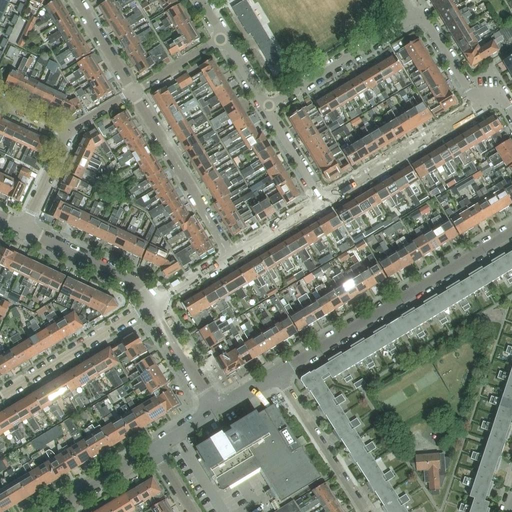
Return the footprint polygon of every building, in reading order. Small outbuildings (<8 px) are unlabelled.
[(2,0),(0,0),(0,13),(4,15),(9,3),(2,0)] [(30,0),(30,1),(35,3),(33,8),(37,10),(39,7),(41,8),(44,0),(30,0)] [(56,0),(53,2),(44,8),(47,14),(44,16),(46,19),(63,8),(57,0),(56,0)] [(119,0),(116,3),(113,0),(108,0),(99,6),(99,7),(102,13),(103,12),(104,14),(127,0),(119,0)] [(132,0),(127,0),(104,14),(105,17),(108,23),(123,15),(120,10),(126,6),(134,1),(132,0)] [(175,0),(158,0),(153,3),(155,6),(158,4),(162,10),(173,4),(177,2),(175,0)] [(244,0),(232,8),(246,31),(248,35),(251,34),(271,68),(282,61),(245,0),(244,0)] [(446,0),(435,7),(437,9),(436,10),(440,16),(455,7),(456,8),(459,5),(456,0),(446,0)] [(179,4),(174,7),(165,13),(168,18),(161,22),(163,26),(184,13),(183,11),(183,10),(180,5),(179,5),(179,4)] [(145,13),(150,11),(151,10),(148,5),(142,9),(145,13)] [(455,7),(440,16),(444,23),(445,22),(446,25),(468,11),(466,8),(459,12),(456,8),(455,7)] [(42,21),(36,24),(38,27),(51,20),(54,26),(68,17),(63,8),(46,19),(42,21)] [(123,15),(108,23),(112,30),(113,29),(114,31),(142,15),(139,11),(126,20),(123,15)] [(468,11),(446,25),(448,27),(447,28),(451,34),(466,25),(470,23),(467,18),(471,16),(468,11)] [(184,13),(163,26),(165,29),(172,25),(175,30),(190,21),(186,15),(185,15),(184,13)] [(142,15),(114,31),(116,34),(115,34),(119,40),(133,32),(130,27),(144,19),(142,15)] [(47,38),(49,41),(74,26),(68,17),(54,26),(58,32),(47,38)] [(178,34),(163,43),(165,46),(174,41),(180,38),(194,30),(193,28),(193,27),(190,21),(175,30),(178,34)] [(466,25),(451,34),(455,41),(456,40),(457,43),(479,29),(477,26),(469,30),(466,25)] [(61,37),(65,44),(79,35),(74,26),(49,41),(50,44),(61,37)] [(159,28),(155,30),(158,34),(165,29),(163,26),(159,28)] [(479,29),(457,43),(459,45),(458,46),(462,52),(466,50),(477,43),(481,40),(479,37),(489,31),(486,26),(479,29)] [(133,32),(119,40),(123,47),(123,46),(125,48),(145,36),(152,32),(149,28),(143,32),(143,33),(136,37),(133,32)] [(510,39),(504,29),(498,32),(501,36),(503,41),(504,42),(510,39)] [(174,41),(165,46),(168,51),(171,56),(185,47),(199,39),(199,38),(199,37),(196,32),(195,32),(194,30),(180,38),(174,41)] [(56,57),(56,58),(57,60),(84,44),(79,35),(65,44),(69,50),(66,51),(56,57)] [(145,36),(125,48),(126,51),(125,51),(129,57),(143,49),(140,44),(147,40),(145,36)] [(501,36),(495,40),(486,45),(486,46),(477,51),(479,55),(479,56),(481,61),(489,57),(488,56),(490,55),(491,56),(498,51),(495,47),(495,46),(503,41),(501,36)] [(400,51),(396,54),(398,59),(401,62),(423,49),(422,47),(423,46),(419,39),(411,43),(404,47),(399,50),(400,51)] [(486,45),(483,42),(463,54),(466,60),(467,59),(472,67),(479,63),(479,62),(481,60),(481,61),(479,56),(479,55),(477,51),(486,46),(486,45)] [(396,43),(391,46),(392,49),(394,52),(400,48),(398,45),(396,43)] [(84,44),(57,60),(59,63),(63,61),(69,57),(72,55),(76,62),(90,53),(84,44)] [(143,49),(129,57),(133,64),(134,63),(135,65),(162,49),(160,45),(153,50),(146,54),(143,49)] [(163,60),(164,60),(168,58),(162,49),(135,65),(136,68),(135,68),(139,74),(140,73),(140,74),(149,69),(150,70),(154,67),(154,66),(155,66),(154,65),(163,60)] [(411,61),(415,66),(430,57),(425,50),(424,51),(423,49),(401,62),(404,66),(411,61)] [(403,70),(396,59),(394,54),(386,59),(387,59),(385,61),(399,83),(400,82),(403,81),(398,73),(403,70)] [(80,69),(72,74),(74,77),(75,78),(96,65),(95,63),(95,62),(92,56),(91,56),(90,55),(76,64),(80,69)] [(511,55),(506,59),(502,62),(503,63),(504,63),(505,66),(506,67),(505,67),(506,69),(508,68),(509,71),(511,69),(511,55)] [(417,71),(409,76),(412,80),(420,75),(435,66),(434,66),(433,64),(434,64),(430,57),(415,66),(417,71)] [(7,81),(5,84),(6,85),(6,86),(12,88),(12,87),(14,89),(25,66),(28,60),(24,58),(18,72),(12,69),(7,81)] [(187,74),(182,77),(187,86),(198,79),(218,67),(217,67),(216,67),(215,65),(216,65),(212,59),(198,67),(201,72),(190,78),(187,74)] [(47,65),(47,66),(52,69),(53,67),(57,69),(59,68),(57,64),(49,61),(47,65)] [(382,61),(376,65),(385,81),(390,78),(394,86),(399,83),(385,61),(383,62),(382,61)] [(74,77),(69,81),(71,84),(84,77),(87,82),(102,73),(98,66),(97,67),(96,65),(75,78),(74,77)] [(369,70),(367,71),(381,94),(385,92),(380,83),(385,81),(376,65),(369,69),(369,70)] [(25,66),(14,89),(17,90),(16,91),(22,93),(23,93),(30,78),(25,75),(29,68),(25,66)] [(414,84),(417,89),(439,75),(438,73),(439,73),(435,66),(420,75),(422,79),(414,84)] [(57,69),(53,67),(52,69),(45,84),(40,82),(32,97),(32,98),(38,101),(39,100),(42,101),(54,74),(55,74),(57,69)] [(201,83),(197,86),(199,89),(222,75),(220,73),(221,73),(218,67),(198,79),(201,83)] [(30,78),(23,93),(26,94),(25,95),(31,98),(32,97),(40,82),(35,80),(38,72),(34,70),(30,78)] [(365,72),(358,76),(367,91),(372,89),(377,97),(381,94),(367,71),(365,73),(365,72)] [(90,87),(83,92),(85,95),(106,82),(105,80),(106,80),(102,73),(87,82),(90,87)] [(54,74),(42,101),(45,103),(44,104),(51,107),(51,106),(58,90),(54,88),(59,76),(55,74),(54,74)] [(222,75),(199,89),(201,93),(210,87),(213,92),(227,83),(224,77),(223,77),(222,75)] [(439,75),(417,89),(419,93),(427,88),(431,93),(446,83),(442,77),(441,77),(439,75)] [(356,77),(349,81),(358,97),(363,94),(368,102),(369,101),(372,99),(367,91),(358,76),(358,77),(356,78),(356,77)] [(165,87),(152,95),(156,102),(156,101),(158,103),(181,89),(187,86),(182,77),(176,81),(177,84),(167,90),(165,87)] [(343,86),(341,87),(354,110),(358,108),(353,100),(358,97),(349,81),(342,85),(343,86)] [(85,95),(80,98),(83,103),(85,107),(91,104),(93,103),(90,97),(95,94),(98,100),(98,99),(99,99),(112,91),(112,90),(109,84),(108,84),(106,82),(85,95)] [(62,92),(66,85),(62,83),(58,90),(51,106),(54,107),(54,108),(60,111),(67,95),(62,92)] [(215,96),(206,102),(209,105),(231,91),(230,90),(231,89),(227,83),(213,92),(215,96)] [(426,102),(428,106),(433,103),(450,93),(449,91),(450,90),(446,83),(431,93),(433,97),(426,102)] [(338,88),(331,92),(341,107),(345,104),(350,111),(347,113),(351,120),(358,115),(354,110),(341,87),(339,89),(338,88)] [(81,89),(76,92),(78,95),(80,98),(85,95),(83,92),(81,89)] [(181,89),(158,103),(159,105),(158,106),(162,112),(175,103),(173,99),(183,93),(181,89)] [(220,103),(222,108),(237,99),(233,93),(232,94),(231,91),(209,105),(211,109),(220,103)] [(403,91),(399,93),(403,99),(405,102),(409,100),(405,94),(403,92),(403,91)] [(325,97),(323,98),(336,121),(341,118),(336,110),(341,107),(331,92),(324,96),(325,97)] [(428,106),(427,107),(431,112),(433,116),(455,102),(456,104),(457,104),(450,93),(433,103),(428,106)] [(82,110),(80,105),(75,98),(73,100),(71,97),(67,95),(60,111),(71,116),(82,110)] [(412,98),(409,100),(422,122),(424,121),(425,122),(432,117),(429,113),(423,102),(417,106),(413,97),(412,98)] [(320,99),(313,103),(316,107),(323,118),(328,115),(332,123),(336,121),(323,98),(321,99),(320,99)] [(175,103),(162,112),(165,118),(166,117),(167,119),(195,102),(194,99),(193,99),(178,108),(175,103)] [(201,99),(198,101),(202,109),(206,107),(204,103),(201,99)] [(237,99),(222,108),(225,112),(221,115),(209,122),(212,125),(241,108),(240,106),(241,105),(237,99)] [(409,100),(405,102),(410,110),(405,113),(414,128),(421,124),(420,123),(422,122),(409,100)] [(168,122),(171,128),(185,120),(182,115),(198,106),(195,102),(167,119),(169,121),(168,122)] [(414,128),(405,113),(400,116),(391,102),(387,105),(391,111),(405,133),(407,132),(407,133),(414,128)] [(296,112),(288,118),(292,125),(293,124),(294,126),(317,113),(314,109),(312,105),(306,108),(306,107),(303,109),(303,108),(296,112)] [(211,112),(207,107),(202,110),(206,115),(211,112)] [(241,108),(212,125),(213,127),(215,131),(220,128),(221,125),(229,119),(232,124),(233,125),(247,116),(247,115),(243,109),(242,110),(241,108)] [(372,110),(367,112),(373,122),(377,119),(372,110)] [(114,125),(107,129),(109,133),(116,129),(130,120),(129,118),(130,118),(127,112),(126,112),(125,111),(111,120),(114,124),(114,125)] [(405,133),(391,111),(387,113),(392,121),(387,124),(396,139),(403,135),(403,134),(405,133)] [(317,113),(294,126),(296,128),(295,129),(299,136),(314,127),(311,122),(315,119),(319,117),(317,113)] [(176,133),(177,135),(205,118),(203,115),(193,121),(192,120),(187,123),(185,120),(171,128),(175,134),(176,133)] [(504,141),(504,140),(508,138),(506,134),(501,137),(498,132),(503,129),(499,123),(500,123),(495,115),(494,116),(493,116),(489,118),(489,119),(487,121),(500,143),(504,141)] [(236,131),(228,136),(230,139),(252,126),(251,124),(252,123),(248,117),(247,116),(233,125),(233,126),(236,131)] [(0,117),(0,118),(0,144),(2,140),(3,137),(10,122),(7,121),(8,120),(1,117),(0,117)] [(359,117),(351,122),(353,126),(361,122),(360,120),(359,117)] [(205,118),(177,135),(178,137),(177,138),(179,140),(181,144),(195,136),(192,131),(207,122),(205,118)] [(365,118),(360,120),(361,122),(362,123),(364,126),(378,149),(380,148),(380,149),(388,144),(387,143),(378,129),(378,130),(373,132),(368,124),(365,118)] [(377,119),(373,122),(378,130),(378,129),(387,143),(389,142),(389,143),(394,140),(396,139),(387,124),(382,127),(377,119)] [(119,134),(112,138),(114,141),(136,129),(134,127),(135,126),(132,120),(131,121),(130,120),(116,129),(119,134)] [(10,122),(3,137),(8,139),(8,140),(5,147),(8,149),(19,126),(17,125),(17,124),(10,121),(10,122)] [(327,126),(331,132),(336,129),(340,126),(336,121),(332,123),(327,126)] [(477,125),(486,140),(491,137),(494,142),(496,146),(500,143),(487,121),(484,122),(484,121),(477,125)] [(102,125),(98,128),(103,137),(109,133),(107,129),(105,130),(102,125)] [(486,140),(477,125),(471,129),(472,130),(470,131),(483,153),(487,151),(482,143),(485,140),(486,140)] [(6,155),(9,157),(16,143),(22,145),(29,130),(22,126),(21,127),(19,126),(8,149),(9,149),(7,153),(6,155)] [(252,126),(230,139),(232,143),(236,140),(240,138),(242,140),(243,142),(258,133),(254,127),(253,128),(252,126)] [(314,127),(299,136),(302,140),(303,142),(304,142),(305,144),(327,130),(325,126),(317,131),(314,127)] [(345,126),(341,128),(344,132),(346,137),(350,134),(345,126)] [(378,149),(364,126),(360,129),(365,137),(360,140),(370,155),(377,151),(376,150),(378,149)] [(337,131),(332,134),(334,138),(344,132),(341,128),(337,131)] [(103,140),(99,133),(96,129),(93,131),(93,130),(87,133),(88,134),(95,146),(97,147),(100,145),(106,155),(110,153),(104,143),(103,140)] [(136,129),(114,141),(117,145),(124,141),(127,146),(142,137),(138,130),(137,131),(136,129)] [(29,130),(22,145),(27,148),(24,155),(27,157),(38,135),(35,134),(36,133),(29,130)] [(327,130),(305,144),(306,146),(305,146),(310,153),(324,144),(322,140),(321,139),(325,137),(330,134),(327,130)] [(483,153),(470,131),(468,132),(467,131),(461,135),(470,150),(475,146),(480,155),(483,153)] [(243,142),(234,147),(236,151),(245,146),(247,150),(265,139),(262,134),(259,136),(258,133),(243,142)] [(81,140),(78,146),(93,153),(95,151),(97,152),(98,154),(100,153),(97,147),(95,146),(88,134),(84,136),(83,139),(82,139),(81,140)] [(195,136),(181,144),(185,150),(186,149),(187,152),(210,138),(207,134),(197,140),(195,136)] [(330,134),(325,137),(328,142),(333,139),(330,134)] [(350,134),(346,137),(360,160),(362,159),(363,159),(370,155),(360,140),(359,140),(355,143),(354,140),(350,134)] [(38,135),(27,157),(31,159),(35,151),(40,154),(47,140),(47,139),(47,138),(40,135),(40,136),(38,135)] [(470,150),(461,135),(455,139),(455,140),(453,141),(468,165),(467,165),(470,170),(471,169),(473,174),(476,172),(474,168),(465,152),(470,150)] [(130,151),(116,159),(117,161),(118,163),(146,146),(145,144),(146,143),(144,140),(142,137),(127,146),(130,151)] [(345,144),(340,147),(342,151),(348,161),(351,165),(352,166),(359,162),(358,161),(360,160),(346,137),(342,139),(345,144)] [(210,138),(187,152),(188,154),(187,154),(191,160),(191,161),(205,153),(205,152),(202,148),(212,142),(210,138)] [(230,139),(223,143),(225,147),(232,143),(230,139)] [(247,150),(242,153),(245,157),(254,151),(257,156),(271,147),(267,141),(266,142),(266,140),(265,139),(247,150)] [(511,142),(510,139),(508,140),(506,142),(504,143),(495,149),(497,153),(489,158),(491,163),(511,150),(511,142)] [(445,145),(453,160),(458,157),(464,167),(467,165),(468,165),(453,141),(451,142),(451,141),(445,145)] [(315,160),(316,162),(338,148),(336,144),(330,147),(327,149),(324,144),(310,153),(314,160),(315,160)] [(437,151),(451,175),(455,173),(448,162),(453,160),(445,145),(438,149),(439,150),(437,151)] [(93,153),(78,146),(76,152),(76,153),(75,155),(99,167),(100,166),(101,163),(91,159),(93,153)] [(146,146),(118,163),(120,166),(134,158),(137,163),(152,154),(148,148),(147,148),(146,146)] [(243,170),(240,172),(242,175),(275,156),(274,154),(275,153),(271,147),(257,156),(259,160),(243,170)] [(338,148),(316,162),(317,164),(316,164),(320,171),(321,171),(335,162),(332,157),(340,152),(338,148)] [(502,162),(505,167),(511,162),(511,150),(491,163),(494,167),(502,162)] [(434,151),(428,155),(437,169),(441,167),(447,177),(451,175),(437,151),(435,152),(434,151)] [(205,153),(191,161),(192,162),(196,168),(196,167),(198,169),(221,156),(219,152),(208,158),(206,153),(205,153)] [(140,168),(133,172),(135,176),(156,163),(155,161),(156,160),(152,154),(137,163),(140,168)] [(73,158),(70,163),(86,170),(88,166),(97,171),(99,167),(75,155),(74,158),(73,158)] [(422,160),(420,161),(435,185),(438,183),(432,172),(437,169),(428,155),(422,159),(422,160)] [(221,156),(198,169),(199,172),(198,172),(202,178),(215,170),(213,165),(223,159),(221,156)] [(275,156),(242,175),(244,179),(247,177),(264,167),(266,172),(281,163),(277,158),(276,158),(275,156)] [(27,157),(24,164),(29,166),(33,168),(36,162),(37,161),(31,159),(27,157)] [(237,157),(233,160),(237,167),(242,165),(237,157)] [(335,162),(321,171),(327,181),(328,180),(328,179),(349,166),(347,162),(341,166),(338,160),(335,162)] [(411,165),(414,169),(420,180),(425,177),(431,187),(435,185),(420,161),(418,162),(418,161),(411,165)] [(482,169),(489,165),(488,165),(486,161),(480,165),(481,168),(482,169)] [(66,172),(71,175),(81,180),(84,175),(94,179),(95,175),(86,170),(70,163),(70,164),(71,164),(70,166),(69,166),(66,172)] [(148,180),(162,172),(161,171),(162,170),(158,165),(156,163),(135,176),(137,179),(144,175),(147,180),(148,180)] [(254,191),(260,188),(260,187),(285,172),(283,170),(284,170),(281,163),(266,172),(269,176),(251,187),(254,190),(254,191)] [(10,170),(0,191),(0,192),(2,193),(2,194),(8,197),(16,182),(11,179),(17,166),(13,164),(10,170)] [(491,169),(489,165),(482,169),(485,174),(491,170),(491,169)] [(418,181),(412,170),(410,166),(402,171),(403,171),(401,173),(414,195),(419,193),(413,184),(418,181)] [(3,176),(0,174),(0,191),(10,170),(7,168),(3,176)] [(29,179),(29,178),(31,172),(22,168),(16,182),(8,197),(18,202),(25,186),(20,183),(23,176),(29,179)] [(215,170),(202,178),(205,184),(206,184),(208,186),(231,172),(228,168),(218,174),(215,170)] [(471,169),(470,170),(464,174),(467,178),(473,174),(471,169)] [(140,184),(128,191),(130,195),(137,191),(150,184),(153,189),(167,181),(167,180),(166,179),(167,179),(164,173),(163,174),(162,172),(148,180),(147,180),(140,184)] [(231,172),(208,186),(209,188),(208,188),(212,194),(225,186),(225,185),(230,182),(228,178),(233,175),(231,172)] [(285,172),(260,187),(260,188),(262,190),(262,191),(273,184),(276,188),(290,180),(287,174),(286,174),(285,172)] [(415,207),(420,204),(419,202),(414,195),(401,173),(399,174),(398,173),(391,177),(400,192),(405,189),(415,207)] [(72,189),(77,191),(79,186),(87,189),(86,190),(87,190),(89,185),(71,177),(66,175),(65,177),(64,177),(61,184),(62,184),(61,184),(62,185),(59,190),(64,192),(69,195),(72,189)] [(506,183),(501,176),(497,178),(511,203),(511,202),(511,183),(510,181),(506,183)] [(400,192),(391,177),(384,182),(384,183),(382,184),(396,206),(400,204),(398,201),(404,198),(400,192)] [(472,177),(463,181),(466,186),(474,181),(472,177)] [(511,203),(497,178),(492,181),(498,191),(494,194),(503,209),(510,205),(510,204),(511,203)] [(225,186),(212,194),(214,196),(213,196),(216,202),(230,194),(227,189),(237,183),(235,179),(230,182),(225,185),(225,186)] [(269,198),(271,202),(294,188),(293,186),(294,186),(290,180),(276,188),(279,193),(269,198)] [(454,180),(446,185),(449,188),(456,184),(454,180)] [(157,196),(149,200),(152,204),(159,199),(173,191),(172,188),(173,188),(169,182),(168,183),(168,182),(167,181),(153,189),(154,190),(157,196)] [(463,181),(455,186),(455,187),(458,191),(466,186),(463,181)] [(396,206),(382,184),(380,185),(380,184),(373,189),(381,203),(386,200),(392,209),(396,206)] [(494,214),(480,190),(478,186),(473,189),(481,202),(477,204),(486,220),(493,216),(492,215),(494,214)] [(216,202),(214,204),(215,206),(214,206),(218,213),(219,212),(232,204),(232,203),(229,199),(243,191),(241,187),(230,194),(216,202)] [(497,213),(503,209),(494,194),(491,189),(487,191),(484,187),(480,190),(494,214),(496,212),(497,213)] [(294,188),(271,202),(273,206),(277,212),(282,208),(279,203),(283,200),(286,205),(300,196),(296,190),(294,188)] [(381,203),(373,189),(365,193),(366,194),(364,195),(377,217),(381,215),(376,206),(381,203)] [(275,212),(272,207),(267,198),(262,200),(257,193),(257,192),(255,193),(254,191),(254,190),(251,192),(266,216),(268,215),(269,216),(275,212)] [(148,212),(150,216),(178,199),(177,197),(178,197),(174,191),(173,191),(159,199),(162,204),(155,209),(155,208),(148,212)] [(251,192),(248,194),(250,199),(254,205),(250,208),(253,212),(259,222),(265,218),(264,218),(266,216),(251,192)] [(55,199),(47,215),(57,220),(65,203),(68,196),(64,194),(62,198),(60,202),(55,199)] [(248,194),(241,198),(241,199),(244,203),(246,202),(250,199),(248,194)] [(377,217),(364,195),(362,196),(361,195),(354,200),(363,214),(368,211),(373,220),(377,217)] [(65,203),(57,220),(64,223),(64,222),(67,223),(78,200),(74,198),(70,206),(65,203)] [(141,198),(134,202),(135,204),(140,206),(143,209),(152,204),(149,200),(144,203),(141,198)] [(232,204),(219,212),(220,214),(219,214),(223,220),(237,212),(234,208),(243,202),(243,203),(244,203),(241,199),(241,198),(232,203),(232,204)] [(486,220),(477,204),(472,207),(467,198),(463,201),(477,224),(479,223),(479,224),(486,220)] [(178,199),(150,216),(152,221),(159,216),(166,211),(169,216),(184,207),(180,201),(178,199)] [(78,200),(67,223),(69,224),(69,225),(76,229),(84,212),(78,210),(81,202),(78,200)] [(363,214),(354,200),(347,204),(347,205),(345,206),(359,228),(363,226),(358,217),(363,214)] [(477,224),(463,201),(458,203),(464,212),(459,215),(469,230),(475,226),(475,225),(477,224)] [(427,205),(418,210),(421,215),(430,210),(427,205)] [(335,211),(344,226),(349,223),(355,231),(359,228),(345,206),(343,207),(335,211)] [(84,212),(76,229),(83,232),(83,231),(86,232),(96,209),(93,207),(92,207),(89,214),(84,212)] [(172,222),(165,226),(167,230),(189,217),(187,214),(188,214),(184,207),(169,216),(172,222)] [(96,209),(86,232),(88,233),(87,234),(95,238),(102,221),(96,218),(100,211),(96,209)] [(449,209),(445,211),(459,235),(461,233),(462,234),(469,230),(459,215),(455,218),(449,209)] [(418,210),(410,215),(413,219),(421,215),(418,210)] [(227,226),(228,228),(251,214),(249,211),(240,216),(237,212),(223,220),(226,227),(227,226)] [(328,217),(326,218),(340,241),(343,239),(337,229),(338,229),(342,226),(334,212),(327,216),(328,217)] [(251,214),(228,228),(230,230),(229,231),(233,237),(247,228),(244,224),(251,219),(253,218),(251,214)] [(396,214),(389,217),(390,219),(393,223),(399,219),(396,214)] [(438,216),(435,218),(449,241),(452,239),(453,240),(456,238),(456,237),(457,236),(455,231),(448,220),(444,223),(439,215),(438,216)] [(102,221),(95,238),(101,241),(102,240),(104,241),(115,218),(111,216),(107,223),(102,221)] [(167,230),(161,233),(163,237),(180,227),(183,232),(197,223),(197,222),(198,222),(194,216),(194,217),(193,216),(190,218),(189,217),(167,230)] [(115,218),(104,241),(107,242),(106,243),(113,246),(121,230),(115,227),(119,219),(115,218)] [(323,218),(317,222),(325,236),(330,233),(336,244),(340,241),(326,218),(324,219),(323,218)] [(435,218),(430,221),(435,228),(431,230),(440,246),(441,245),(442,246),(446,244),(446,243),(449,241),(435,218)] [(382,224),(383,227),(384,228),(393,223),(390,219),(382,224)] [(311,227),(309,228),(323,251),(327,248),(321,239),(325,236),(317,222),(311,226),(311,227)] [(399,222),(392,226),(395,232),(403,227),(401,223),(399,222)] [(183,232),(167,242),(169,247),(185,237),(188,240),(203,231),(199,224),(198,225),(197,223),(183,232)] [(381,223),(372,229),(374,232),(383,227),(382,224),(381,223)] [(121,230),(113,246),(120,249),(120,248),(123,250),(133,226),(129,224),(126,232),(121,230)] [(139,238),(131,255),(138,258),(138,257),(141,258),(143,254),(154,231),(155,229),(152,224),(150,229),(144,241),(139,238)] [(133,226),(123,250),(125,251),(124,251),(131,255),(139,238),(134,236),(137,228),(133,226)] [(165,226),(158,230),(160,234),(161,233),(167,230),(165,226)] [(392,226),(383,231),(386,237),(395,232),(392,226)] [(422,226),(418,228),(432,251),(433,249),(435,249),(436,249),(439,248),(439,246),(440,246),(431,230),(427,233),(422,226)] [(307,228),(301,232),(309,246),(313,243),(319,253),(323,251),(309,228),(307,229),(307,228)] [(418,228),(413,231),(418,238),(414,241),(420,251),(423,256),(424,255),(425,255),(429,254),(429,252),(432,251),(418,228)] [(191,246),(175,255),(177,259),(208,240),(206,238),(207,237),(203,231),(188,240),(191,246)] [(295,237),(293,238),(307,261),(310,258),(304,249),(309,246),(301,232),(294,236),(295,237)] [(145,255),(143,259),(146,260),(145,261),(152,265),(159,249),(155,247),(158,238),(154,236),(145,255)] [(399,239),(413,262),(416,260),(417,261),(420,259),(420,257),(421,257),(423,256),(420,251),(414,241),(412,242),(408,244),(403,237),(399,239)] [(290,238),(284,242),(292,256),(297,253),(303,263),(307,261),(293,238),(291,239),(290,238)] [(399,239),(395,242),(399,250),(395,252),(404,267),(406,266),(407,267),(410,265),(410,264),(411,263),(413,262),(399,239)] [(208,240),(177,259),(180,263),(182,267),(192,262),(189,257),(196,253),(199,257),(213,249),(208,240)] [(364,241),(354,247),(355,247),(358,252),(366,247),(367,246),(364,241)] [(383,241),(379,244),(380,246),(396,272),(399,270),(400,271),(403,269),(403,268),(404,267),(395,252),(391,255),(385,244),(383,241)] [(278,247),(276,248),(290,270),(294,268),(288,259),(292,256),(284,242),(278,246),(278,247)] [(164,251),(159,249),(152,265),(161,269),(170,251),(166,245),(164,249),(165,249),(164,251)] [(380,246),(376,249),(382,260),(378,262),(385,273),(387,277),(389,276),(390,277),(393,275),(393,274),(396,272),(380,246)] [(274,248),(268,252),(276,266),(281,263),(286,272),(290,270),(276,248),(274,249),(274,248)] [(7,250),(0,264),(0,265),(5,268),(1,276),(6,278),(16,255),(14,254),(14,253),(7,250)] [(161,269),(163,272),(162,273),(165,276),(166,277),(167,276),(167,277),(171,275),(171,274),(173,273),(174,274),(181,269),(180,269),(180,268),(178,264),(170,251),(161,269)] [(260,258),(259,258),(267,272),(268,272),(273,281),(277,278),(271,269),(276,266),(268,252),(261,256),(262,257),(260,258)] [(347,252),(337,258),(338,258),(341,263),(350,258),(347,252)] [(504,254),(498,258),(510,278),(511,276),(511,274),(510,271),(511,269),(511,255),(510,253),(505,256),(504,254)] [(16,255),(6,278),(10,280),(14,272),(19,275),(27,259),(19,255),(19,256),(16,255)] [(371,255),(367,258),(372,265),(367,268),(377,284),(384,280),(384,279),(386,278),(383,274),(372,255),(371,255)] [(350,258),(352,262),(354,266),(358,263),(354,256),(350,258)] [(250,263),(248,265),(262,288),(262,287),(266,286),(260,276),(266,273),(267,272),(259,258),(258,259),(257,258),(250,263)] [(492,264),(488,267),(495,279),(503,275),(506,280),(507,280),(510,278),(498,258),(491,262),(492,264)] [(27,259),(19,275),(24,277),(20,285),(25,288),(36,264),(33,263),(34,262),(27,259)] [(307,261),(303,263),(309,273),(313,270),(309,264),(307,261)] [(329,263),(320,268),(323,272),(331,267),(329,263)] [(354,266),(368,289),(370,288),(371,288),(377,284),(367,268),(363,271),(358,263),(354,266)] [(36,264),(25,288),(30,290),(33,282),(38,284),(46,268),(39,264),(38,265),(36,264)] [(246,265),(239,269),(247,284),(252,281),(258,290),(262,297),(266,295),(266,294),(266,293),(262,287),(262,288),(248,265),(246,266),(246,265)] [(355,277),(350,279),(360,295),(367,291),(366,290),(368,289),(354,266),(350,268),(355,277)] [(481,268),(475,272),(487,291),(490,289),(487,284),(495,279),(488,267),(482,270),(481,268)] [(46,268),(38,284),(44,287),(40,294),(44,296),(55,273),(53,272),(53,271),(46,268)] [(320,268),(311,273),(312,274),(315,279),(323,274),(323,272),(320,268)] [(232,275),(230,276),(244,299),(246,303),(249,301),(247,297),(248,297),(242,287),(247,284),(239,269),(231,274),(232,275)] [(302,272),(294,277),(296,281),(304,276),(302,272)] [(470,277),(465,280),(473,293),(481,288),(484,293),(487,291),(475,272),(469,276),(470,277)] [(55,273),(44,296),(50,299),(53,291),(57,293),(58,293),(63,282),(66,277),(58,273),(58,274),(55,273)] [(336,276),(351,299),(353,298),(353,299),(360,295),(350,279),(346,282),(341,273),(336,276)] [(312,274),(303,279),(306,284),(315,279),(312,274)] [(227,276),(220,281),(229,295),(234,292),(239,301),(240,301),(244,299),(243,297),(230,276),(228,277),(227,276)] [(293,276),(285,281),(286,282),(288,286),(296,281),(294,277),(293,276)] [(351,299),(336,276),(332,278),(337,287),(333,290),(343,306),(349,301),(351,299)] [(67,278),(56,302),(60,305),(64,296),(69,298),(77,282),(70,279),(70,280),(67,279),(68,278),(67,278)] [(459,282),(453,285),(465,305),(468,303),(465,298),(473,293),(465,280),(460,283),(459,282)] [(213,286),(211,287),(225,310),(229,308),(223,299),(229,295),(220,281),(213,285),(213,286)] [(77,282),(69,298),(75,301),(71,310),(75,312),(86,288),(83,286),(84,286),(77,282)] [(343,306),(333,290),(329,292),(327,289),(323,284),(319,286),(333,310),(335,309),(336,310),(343,306)] [(325,316),(316,300),(311,303),(300,285),(296,288),(299,294),(301,297),(302,297),(316,321),(318,319),(318,320),(325,316)] [(447,291),(442,294),(450,307),(458,302),(461,307),(465,305),(453,285),(446,289),(447,291)] [(333,310),(319,286),(316,288),(314,289),(320,298),(316,300),(325,316),(332,312),(331,311),(333,310)] [(209,287),(202,292),(210,307),(215,304),(221,312),(225,310),(211,287),(209,288),(209,287)] [(275,287),(266,293),(266,294),(268,298),(278,292),(275,287)] [(22,293),(21,296),(26,298),(30,290),(25,288),(22,293)] [(86,288),(75,312),(79,314),(83,305),(88,307),(96,291),(89,288),(89,289),(86,288)] [(0,289),(0,295),(8,299),(10,294),(5,292),(0,289)] [(87,318),(90,323),(92,321),(91,319),(98,311),(105,296),(105,295),(105,296),(102,295),(103,294),(96,291),(88,307),(93,310),(87,318)] [(195,297),(193,298),(206,321),(210,319),(205,310),(210,307),(202,292),(194,296),(195,297)] [(436,295),(430,299),(442,319),(445,317),(442,312),(450,307),(442,294),(437,297),(436,295)] [(91,319),(92,321),(103,315),(103,316),(116,309),(116,308),(116,307),(118,305),(114,299),(112,300),(111,299),(112,299),(109,297),(109,298),(107,298),(108,297),(105,296),(98,311),(91,319)] [(274,299),(270,301),(277,312),(278,311),(282,309),(275,297),(274,299)] [(302,297),(301,297),(297,300),(302,308),(298,311),(308,327),(314,323),(314,322),(316,321),(302,297)] [(183,303),(182,305),(184,308),(185,307),(186,309),(186,310),(192,320),(193,319),(199,329),(204,326),(208,323),(206,321),(193,298),(188,301),(187,300),(183,303)] [(244,299),(240,301),(246,311),(249,309),(246,303),(244,299)] [(425,305),(420,308),(427,320),(436,315),(439,321),(442,319),(430,299),(424,303),(425,305)] [(1,300),(0,301),(0,315),(3,317),(4,317),(10,304),(2,300),(1,300)] [(66,309),(56,304),(61,313),(66,309)] [(288,305),(284,308),(289,316),(296,327),(298,331),(300,330),(301,331),(308,327),(298,311),(294,314),(288,305)] [(40,309),(36,312),(39,316),(47,311),(46,309),(45,306),(40,309)] [(21,316),(16,307),(10,311),(15,320),(21,316)] [(229,308),(225,310),(227,313),(231,320),(234,318),(235,317),(229,307),(229,308)] [(414,309),(407,313),(419,333),(422,331),(419,325),(427,320),(420,308),(415,311),(414,309)] [(294,328),(282,309),(278,311),(283,320),(279,323),(288,339),(295,334),(294,334),(297,332),(294,328)] [(73,312),(64,318),(73,333),(80,329),(80,328),(82,327),(82,328),(83,327),(82,326),(87,324),(87,325),(88,324),(84,318),(80,316),(78,317),(74,311),(73,312)] [(53,312),(49,314),(64,338),(66,336),(66,337),(73,333),(64,318),(59,321),(54,312),(53,312)] [(394,322),(391,323),(400,337),(402,336),(404,334),(413,329),(416,334),(419,333),(407,313),(401,317),(398,319),(396,320),(394,322)] [(49,322),(44,325),(46,328),(55,344),(62,340),(62,339),(64,338),(49,314),(45,317),(49,322)] [(274,326),(268,317),(264,319),(279,343),(281,342),(281,343),(288,339),(279,323),(274,326)] [(279,343),(264,319),(260,322),(266,331),(261,333),(271,349),(278,345),(277,344),(279,343)] [(214,322),(209,325),(199,331),(203,338),(204,338),(205,340),(228,325),(226,321),(217,327),(214,322)] [(32,325),(46,349),(48,347),(48,348),(55,344),(46,328),(41,331),(36,323),(32,325)] [(386,326),(380,330),(391,349),(395,347),(391,342),(400,337),(391,323),(389,324),(389,325),(386,327),(386,326)] [(33,336),(28,339),(37,355),(44,351),(44,350),(46,349),(32,325),(28,327),(27,328),(33,336)] [(210,349),(225,340),(222,335),(231,329),(228,325),(205,340),(206,341),(205,342),(210,349)] [(251,327),(247,330),(262,353),(263,352),(264,353),(271,349),(261,333),(256,337),(251,327)] [(243,332),(248,341),(244,344),(253,359),(253,360),(260,356),(260,355),(262,353),(247,330),(243,332)] [(374,335),(369,338),(377,351),(385,346),(388,351),(391,349),(380,330),(373,333),(374,335)] [(17,334),(14,336),(28,359),(30,358),(31,359),(37,355),(28,339),(23,342),(18,333),(17,334)] [(122,342),(111,348),(114,353),(117,357),(141,342),(135,333),(126,339),(125,338),(121,340),(121,342),(122,342)] [(238,335),(234,338),(240,347),(235,349),(244,365),(251,361),(251,360),(253,359),(244,344),(239,336),(238,335)] [(11,338),(9,339),(15,347),(10,350),(20,366),(27,361),(26,361),(28,359),(14,336),(11,338)] [(363,339),(357,343),(369,363),(372,361),(369,356),(377,351),(369,338),(364,341),(363,339)] [(141,342),(117,357),(118,360),(119,362),(127,357),(131,363),(132,362),(133,364),(134,363),(136,365),(148,357),(146,353),(145,352),(147,352),(146,351),(147,350),(145,346),(144,346),(143,346),(142,347),(140,344),(141,343),(141,342)] [(225,343),(221,345),(235,370),(235,371),(244,365),(235,349),(230,352),(225,343)] [(352,349),(347,352),(354,365),(362,360),(366,365),(369,363),(357,343),(351,347),(352,349)] [(0,344),(0,353),(10,370),(12,369),(13,370),(20,366),(10,350),(5,353),(0,344)] [(210,351),(208,352),(210,354),(213,352),(217,359),(216,359),(220,367),(221,366),(226,373),(229,374),(235,370),(221,345),(211,350),(210,351)] [(103,353),(100,355),(119,386),(123,384),(113,367),(118,364),(117,361),(112,353),(109,349),(108,350),(106,349),(103,351),(103,353)] [(341,353),(334,357),(346,377),(349,375),(346,370),(354,365),(347,352),(342,355),(341,353)] [(0,372),(2,376),(9,372),(8,371),(10,370),(0,353),(0,372)] [(91,360),(90,360),(99,376),(104,373),(114,389),(119,386),(100,355),(96,357),(95,356),(91,358),(91,360)] [(137,371),(132,375),(135,379),(136,378),(139,377),(155,366),(153,362),(154,361),(152,358),(151,358),(150,356),(148,357),(136,365),(134,363),(133,364),(137,371)] [(329,363),(324,366),(330,376),(331,379),(340,374),(343,379),(346,377),(334,357),(328,361),(329,363)] [(84,364),(81,366),(94,388),(100,397),(103,395),(98,386),(94,379),(99,376),(90,360),(89,361),(88,361),(84,363),(84,364)] [(73,371),(71,372),(80,387),(86,384),(95,400),(100,397),(94,388),(81,366),(77,368),(76,368),(73,370),(73,371)] [(135,385),(133,387),(135,391),(138,389),(161,376),(159,372),(160,371),(157,368),(156,368),(155,366),(139,377),(136,378),(139,383),(135,385)] [(301,381),(300,382),(301,382),(301,383),(302,383),(305,387),(305,388),(306,390),(307,389),(308,392),(309,392),(310,392),(315,400),(328,391),(322,381),(330,376),(324,366),(314,372),(314,371),(313,371),(312,372),(311,372),(310,373),(310,372),(308,373),(308,374),(303,377),(302,377),(301,378),(302,379),(302,381),(301,381)] [(504,373),(502,376),(511,379),(511,367),(510,375),(504,373)] [(65,375),(62,378),(79,406),(80,408),(83,406),(78,398),(79,397),(75,390),(80,387),(71,372),(70,373),(69,372),(65,374),(65,375)] [(161,376),(138,389),(140,393),(147,390),(150,395),(153,392),(167,384),(166,384),(166,383),(166,382),(164,379),(163,379),(161,376)] [(511,379),(502,376),(501,380),(507,382),(504,390),(511,393),(511,379)] [(54,382),(52,383),(61,399),(61,398),(63,401),(68,398),(75,409),(79,406),(62,378),(58,380),(57,379),(54,381),(54,382)] [(47,387),(43,389),(56,411),(58,415),(60,417),(64,415),(56,402),(61,399),(52,383),(51,384),(50,384),(47,386),(47,387)] [(167,384),(153,392),(165,413),(180,404),(176,397),(175,398),(167,384)] [(35,394),(33,395),(43,410),(44,412),(49,409),(52,413),(56,411),(43,389),(39,391),(38,391),(35,393),(35,394)] [(116,391),(116,390),(108,395),(114,404),(121,399),(119,395),(116,391)] [(495,398),(494,401),(511,407),(511,393),(504,390),(501,399),(495,398)] [(328,391),(315,400),(319,406),(320,409),(319,410),(318,410),(320,413),(322,416),(322,415),(323,415),(324,414),(325,416),(325,417),(326,417),(330,423),(343,414),(338,405),(336,402),(334,399),(328,391)] [(151,399),(141,405),(141,406),(141,407),(145,413),(147,414),(152,421),(163,415),(165,413),(153,392),(150,395),(148,395),(151,399)] [(24,400),(22,402),(31,417),(33,415),(37,422),(42,420),(38,413),(43,410),(33,395),(32,395),(31,395),(28,397),(28,398),(24,400)] [(128,404),(127,404),(139,423),(142,428),(150,422),(152,421),(147,414),(145,413),(141,407),(141,406),(141,405),(136,408),(132,401),(128,404)] [(511,407),(494,401),(493,405),(499,406),(496,416),(511,421),(511,416),(511,407)] [(14,406),(13,407),(22,422),(27,419),(32,426),(36,424),(31,417),(22,402),(18,404),(17,403),(14,405),(14,406)] [(99,403),(95,405),(102,419),(106,426),(102,428),(102,430),(106,437),(108,438),(113,445),(121,440),(118,435),(117,435),(114,430),(116,429),(113,425),(113,426),(107,416),(106,416),(102,409),(102,408),(99,403)] [(274,404),(196,452),(219,490),(223,491),(260,468),(275,493),(281,502),(321,478),(301,447),(306,443),(302,436),(296,440),(274,404)] [(121,419),(120,417),(115,420),(106,406),(102,408),(102,409),(106,416),(107,416),(113,426),(113,425),(116,429),(114,430),(117,435),(118,435),(121,440),(129,435),(125,428),(126,426),(122,419),(121,419)] [(125,414),(120,417),(121,419),(122,419),(126,426),(125,428),(129,435),(131,434),(140,429),(137,425),(129,412),(125,406),(121,408),(125,414)] [(7,411),(3,413),(20,440),(24,438),(17,426),(22,422),(13,407),(11,408),(10,408),(7,410),(7,411)] [(0,428),(3,434),(8,431),(16,443),(20,440),(3,413),(0,414),(0,428)] [(343,414),(330,423),(334,430),(336,433),(334,434),(334,433),(335,437),(337,439),(338,439),(337,439),(338,439),(339,438),(341,440),(345,447),(359,438),(353,429),(351,426),(349,423),(343,414)] [(487,423),(486,426),(509,434),(510,429),(511,427),(509,426),(511,421),(496,416),(493,425),(487,423)] [(70,418),(63,422),(76,444),(69,448),(69,449),(68,450),(73,457),(75,457),(80,465),(93,457),(93,456),(83,440),(82,440),(78,432),(70,418)] [(99,426),(94,429),(92,425),(88,427),(103,451),(111,446),(112,445),(113,445),(108,438),(106,437),(102,430),(102,428),(101,429),(99,426)] [(50,443),(63,434),(58,426),(44,434),(50,443)] [(486,426),(485,430),(491,432),(488,441),(487,444),(503,449),(504,447),(504,446),(505,444),(504,444),(505,441),(506,441),(507,439),(509,434),(486,426)] [(103,451),(88,427),(84,430),(88,437),(83,440),(93,456),(94,456),(102,451),(103,451)] [(44,434),(31,442),(37,450),(50,443),(44,434)] [(359,438),(345,447),(348,451),(349,454),(351,456),(350,457),(349,457),(350,460),(353,463),(353,462),(354,461),(356,464),(362,473),(376,464),(368,453),(366,450),(364,446),(359,438)] [(67,467),(70,471),(78,466),(80,465),(75,457),(73,457),(68,450),(69,449),(69,448),(68,448),(66,445),(62,448),(59,443),(57,445),(57,449),(60,454),(59,454),(67,467)] [(477,454),(476,457),(498,465),(500,460),(501,458),(500,457),(501,454),(502,452),(503,449),(487,444),(486,446),(483,455),(477,454)] [(48,450),(45,452),(50,460),(46,462),(47,463),(48,463),(52,470),(52,473),(56,479),(57,478),(57,479),(66,473),(70,471),(67,467),(59,454),(56,456),(55,456),(52,453),(51,452),(49,451),(48,450)] [(415,457),(406,457),(416,469),(417,469),(417,470),(424,470),(425,483),(430,482),(430,490),(431,490),(431,495),(439,495),(438,490),(439,490),(439,488),(441,488),(445,476),(445,470),(447,470),(451,457),(444,458),(439,458),(439,454),(414,456),(415,457)] [(476,457),(475,461),(480,462),(477,472),(492,476),(494,471),(496,471),(497,469),(498,465),(476,457)] [(31,461),(27,463),(31,469),(32,469),(43,487),(56,480),(55,479),(56,479),(52,473),(52,470),(48,463),(47,463),(46,462),(37,468),(32,460),(31,461)] [(28,474),(17,480),(28,496),(29,496),(43,487),(32,469),(31,469),(27,463),(23,466),(28,474)] [(376,464),(362,473),(368,482),(368,483),(369,485),(368,486),(367,486),(369,489),(371,492),(372,491),(371,491),(373,490),(374,492),(374,493),(375,493),(379,499),(393,490),(387,481),(385,478),(383,475),(376,464)] [(469,479),(468,482),(490,490),(492,485),(492,483),(490,482),(492,476),(477,472),(474,481),(469,479)] [(4,479),(0,479),(1,483),(2,485),(3,489),(11,501),(13,505),(27,497),(28,496),(17,480),(8,485),(4,479)] [(155,503),(159,501),(163,498),(160,493),(160,492),(161,491),(155,480),(154,481),(153,480),(151,480),(150,480),(150,479),(145,482),(146,483),(144,484),(152,497),(152,498),(155,503)] [(468,482),(466,486),(472,488),(469,497),(474,498),(484,501),(486,496),(488,497),(489,494),(490,490),(468,482)] [(304,503),(299,506),(301,510),(330,491),(327,488),(327,486),(326,484),(325,484),(324,483),(322,485),(311,491),(314,496),(304,503)] [(141,484),(135,488),(143,503),(152,498),(152,497),(144,484),(142,485),(141,484)] [(143,503),(135,488),(128,492),(129,493),(126,495),(135,510),(136,511),(140,511),(142,511),(138,506),(143,503)] [(0,511),(1,511),(10,508),(13,505),(11,501),(3,489),(0,490),(0,511)] [(393,490),(379,499),(383,506),(385,509),(384,509),(383,510),(383,509),(383,511),(406,511),(402,505),(400,502),(398,499),(393,490)] [(330,491),(301,510),(302,511),(305,511),(319,504),(322,508),(336,499),(333,495),(332,495),(330,491)] [(131,511),(135,510),(126,495),(125,495),(124,495),(121,497),(121,498),(117,500),(123,511),(131,511)] [(464,509),(473,511),(488,511),(489,509),(487,509),(489,503),(484,501),(474,498),(471,507),(465,505),(464,509)] [(324,511),(332,511),(340,507),(337,504),(338,502),(336,499),(322,508),(324,511)] [(123,511),(117,500),(113,503),(112,502),(109,504),(109,505),(108,506),(111,511),(123,511)] [(160,503),(150,509),(151,511),(164,511),(170,509),(168,507),(169,506),(165,500),(164,500),(160,503)] [(298,511),(299,511),(292,501),(274,511),(298,511)]
